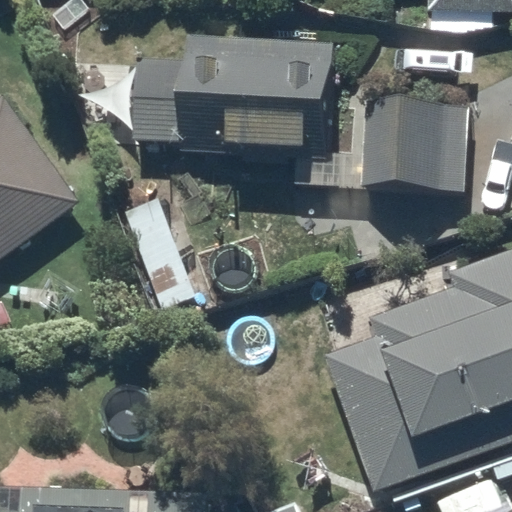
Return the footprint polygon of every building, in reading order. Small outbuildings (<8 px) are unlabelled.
[(511,8),(511,0),(431,0),(431,7),(511,8)] [(187,60),(137,60),(137,140),(181,140),(181,150),(233,151),(233,141),(305,141),(305,159),(296,159),(296,183),(467,186),(468,106),(366,106),(365,154),(325,154),(330,41),(187,41),(187,60)] [(0,97),(0,260),(82,200),(6,93),(0,97)] [(380,336),(330,355),(377,492),(511,441),(511,249),(453,271),(458,286),(373,318),(380,336)] [(210,511),(212,488),(0,480),(0,511),(210,511)]
